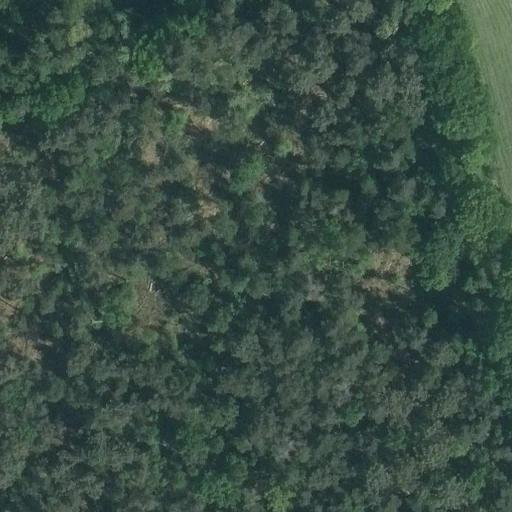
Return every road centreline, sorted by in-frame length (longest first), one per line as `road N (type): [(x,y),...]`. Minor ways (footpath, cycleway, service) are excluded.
road 1 (track): [(511,392),(409,0)]
road 2 (track): [(214,0),(0,85)]
